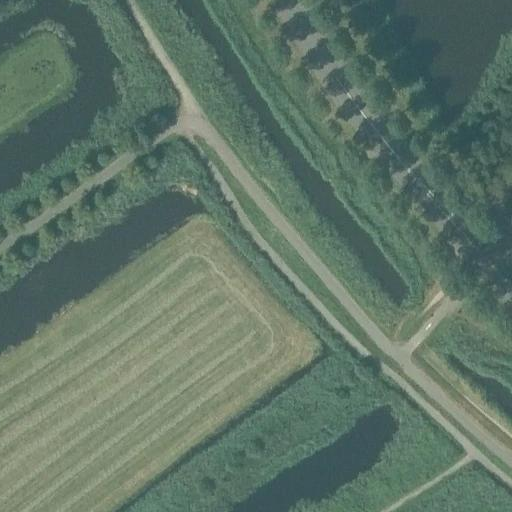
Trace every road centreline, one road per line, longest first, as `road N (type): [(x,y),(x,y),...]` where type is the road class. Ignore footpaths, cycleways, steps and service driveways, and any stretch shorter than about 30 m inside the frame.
road 1 (unclassified): [(400,162),(283,0)]
road 2 (unclassified): [(400,162),(477,264),(511,296)]
road 3 (unclassified): [(511,257),(400,162)]
road 4 (unknown): [(511,442),(414,348)]
